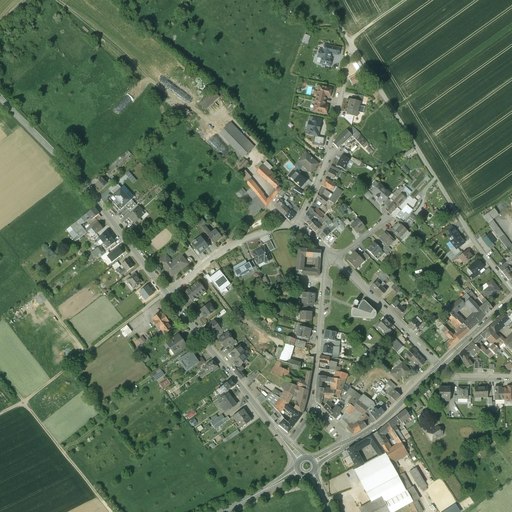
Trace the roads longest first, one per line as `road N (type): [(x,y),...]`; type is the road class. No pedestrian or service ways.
road 1 (tertiary): [(0,99),(92,196),(165,292)]
road 2 (track): [(165,292),(0,414)]
road 3 (track): [(354,50),(460,219)]
road 4 (tertiary): [(165,292),(286,443)]
road 5 (residential): [(297,225),(325,159),(354,50)]
road 6 (track): [(0,373),(111,511)]
road 7 (residential): [(312,407),(323,267),(333,256)]
road 8 (residential): [(438,366),(333,256)]
road 9 (residential): [(297,225),(232,244),(165,292)]
